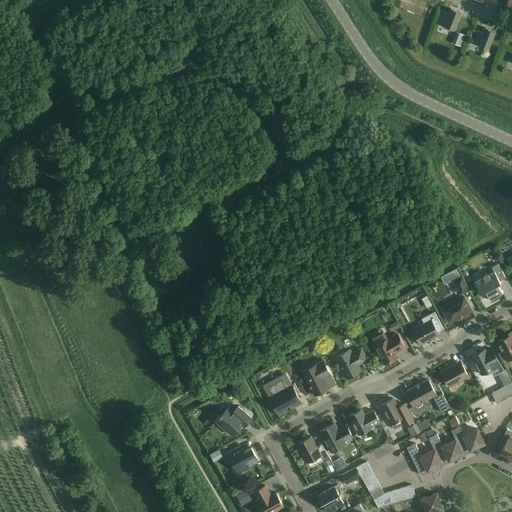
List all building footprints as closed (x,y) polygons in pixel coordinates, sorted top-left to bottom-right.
[(438,23),(454,30),(461,13),(451,8),(448,14),(442,12),(438,23)] [(472,43),(488,49),(495,32),(485,28),(483,33),(477,31),(472,43)] [(461,267),(470,283),(477,279),(468,263),(461,267)] [(484,275),(483,277),(474,282),(481,293),(485,291),(490,300),(503,293),(498,284),(500,283),(499,281),(505,278),(498,264),(491,267),(494,271),(488,274),(487,274),(485,274),(484,275)] [(456,269),(448,273),(452,281),(460,277),(456,269)] [(452,281),(460,295),(469,290),(462,276),(460,277),(452,281)] [(471,310),(464,296),(442,308),(449,322),(471,310)] [(414,334),(413,335),(412,337),(414,340),(416,341),(418,340),(420,345),(439,334),(438,332),(444,329),(434,311),(421,319),(424,323),(412,329),(414,334)] [(397,322),(390,325),(393,331),(400,327),(397,322)] [(407,323),(399,328),(402,333),(410,328),(407,323)] [(356,329),(350,333),(353,339),(360,336),(356,329)] [(383,331),(370,338),(384,364),(398,357),(395,352),(405,347),(397,334),(388,339),(383,331)] [(497,342),(507,360),(510,359),(511,360),(511,334),(497,342)] [(360,362),(361,363),(367,359),(361,348),(351,353),(349,349),(335,357),(346,378),(361,370),(357,363),(360,362)] [(485,349),(471,356),(472,356),(481,375),(495,367),(498,373),(503,370),(497,357),(492,360),(485,349)] [(323,360),(301,371),(314,395),(329,387),(324,377),(330,374),(323,360)] [(449,386),(468,376),(460,362),(441,372),(449,386)] [(275,381),(265,387),(270,396),(269,397),(278,415),(294,406),(291,400),(301,395),(294,383),(292,384),(285,372),(274,379),(275,381)] [(414,386),(405,391),(414,406),(415,405),(416,406),(418,407),(422,405),(422,403),(422,402),(433,396),(441,412),(450,407),(442,393),(437,396),(428,379),(420,384),(420,383),(414,386)] [(507,397),(511,394),(511,393),(507,384),(502,387),(507,397)] [(502,400),(507,397),(502,387),(496,390),(502,400)] [(375,389),(369,393),(373,400),(379,396),(375,389)] [(497,403),(502,400),(496,390),(491,393),(497,403)] [(393,398),(381,405),(391,424),(394,429),(405,423),(406,425),(414,421),(405,403),(403,404),(398,407),(393,398)] [(457,403),(450,407),(453,413),(460,409),(457,403)] [(227,408),(226,408),(225,407),(223,407),(221,408),(220,409),(220,411),(220,412),(221,414),(220,415),(220,416),(216,421),(232,435),(237,428),(236,427),(239,423),(244,427),(252,418),(238,406),(233,412),(227,408)] [(376,424),(380,422),(373,410),(365,414),(362,408),(348,416),(358,435),(372,427),(371,426),(376,424)] [(435,410),(430,413),(433,419),(439,415),(435,410)] [(455,417),(448,421),(451,427),(459,424),(455,417)] [(435,423),(441,429),(446,425),(440,418),(435,423)] [(427,419),(417,424),(421,431),(430,426),(427,419)] [(340,429),(338,430),(334,423),(320,431),(331,452),(345,444),(344,441),(352,436),(346,425),(340,428),(340,429)] [(416,424),(408,428),(412,435),(420,431),(416,424)] [(456,439),(463,453),(470,450),(471,449),(474,448),(476,447),(484,443),(478,429),(464,435),(459,426),(451,430),(456,439)] [(431,428),(425,431),(428,437),(434,434),(431,428)] [(511,451),(511,431),(507,428),(498,446),(502,448),(500,452),(509,457),(511,451)] [(425,431),(417,435),(421,442),(428,438),(428,437),(425,431)] [(456,439),(442,446),(436,433),(434,434),(428,437),(428,438),(434,449),(435,449),(442,463),(448,460),(449,460),(450,460),(450,459),(452,458),(453,458),(455,457),(463,453),(456,439)] [(316,446),(311,436),(297,444),(307,462),(320,455),(322,459),(328,456),(322,444),(316,446)] [(435,449),(434,449),(421,456),(415,443),(407,447),(420,474),(421,474),(420,473),(427,470),(427,471),(429,470),(428,470),(431,469),(433,468),(433,467),(442,463),(435,449)] [(244,451),(240,445),(225,454),(228,461),(230,460),(238,473),(259,461),(251,447),(244,451)] [(347,458),(354,454),(349,447),(343,451),(347,458)] [(217,450),(210,453),(213,460),(220,457),(217,450)] [(342,457),(333,462),(337,470),(346,465),(342,457)] [(356,467),(359,473),(370,467),(367,461),(356,467)] [(355,467),(349,470),(342,475),(346,483),(360,476),(355,467)] [(359,473),(363,479),(373,474),(370,467),(359,473)] [(314,474),(308,477),(312,483),(317,480),(314,474)] [(363,479),(366,486),(377,480),(373,474),(363,479)] [(366,486),(367,487),(370,492),(380,487),(377,480),(366,486)] [(408,498),(415,496),(412,484),(405,486),(408,498)] [(269,492),(265,485),(253,492),(259,502),(256,503),(260,511),(272,511),(283,506),(276,492),(269,496),(268,492),(269,492)] [(333,510),(338,508),(337,507),(344,503),(340,496),(338,493),(334,486),(317,495),(321,503),(323,501),(325,504),(324,504),(328,511),(333,509),(333,510)] [(401,500),(408,498),(405,486),(398,489),(401,500)] [(370,492),(378,507),(384,493),(380,487),(370,492)] [(394,502),(401,500),(398,489),(391,491),(394,502)] [(391,491),(384,493),(378,507),(394,502),(391,491)] [(244,493),(236,496),(241,504),(248,500),(244,493)] [(443,511),(441,506),(441,507),(440,504),(441,504),(440,501),(440,502),(437,493),(422,498),(426,511),(443,511)] [(359,511),(360,511),(363,510),(359,503),(343,511),(359,511)]
